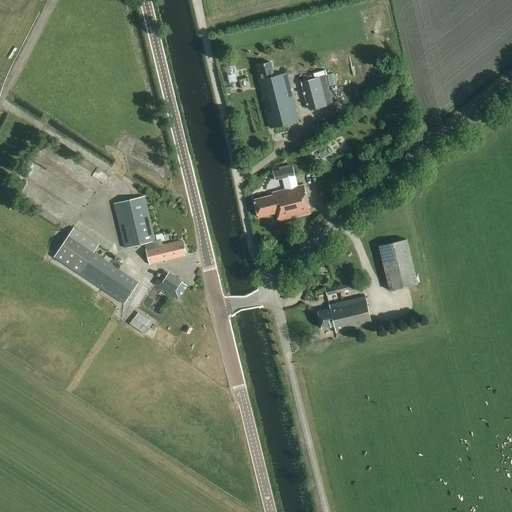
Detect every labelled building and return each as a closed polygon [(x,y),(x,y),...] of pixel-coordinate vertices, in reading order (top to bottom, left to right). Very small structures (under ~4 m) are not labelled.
[(275,77),(271,63),(257,66),(261,80),(258,81),(271,129),(298,122),(286,74),(275,77)] [(252,86),(251,72),(242,73),(244,87),(252,86)] [(311,110),(328,106),(320,77),(303,81),(311,110)] [(247,104),(261,103),(259,86),(246,87),(247,104)] [(270,162),(281,153),(278,149),(266,157),(270,162)] [(35,150),(27,161),(48,177),(56,166),(35,150)] [(274,180),(282,178),(284,189),(272,193),(273,197),(255,201),(259,218),(277,214),(279,221),(309,213),(302,185),(298,186),(295,176),(294,176),(292,166),(272,170),(274,180)] [(154,246),(153,241),(155,240),(144,196),(115,203),(125,248),(145,242),(146,248),(145,248),(149,263),(184,254),(183,252),(185,251),(182,242),(181,242),(180,240),(154,246)] [(124,304),(138,284),(93,254),(99,245),(73,228),(54,257),(124,304)] [(389,289),(417,283),(407,239),(379,246),(389,289)] [(184,278),(171,270),(168,274),(164,271),(154,285),(178,301),(188,287),(181,282),(184,278)] [(327,295),(354,288),(352,282),(326,288),(327,295)] [(371,322),(365,295),(329,303),(331,308),(319,311),(322,328),(335,325),(336,330),(371,322)] [(146,336),(150,329),(146,327),(150,321),(137,313),(129,325),(146,336)]
